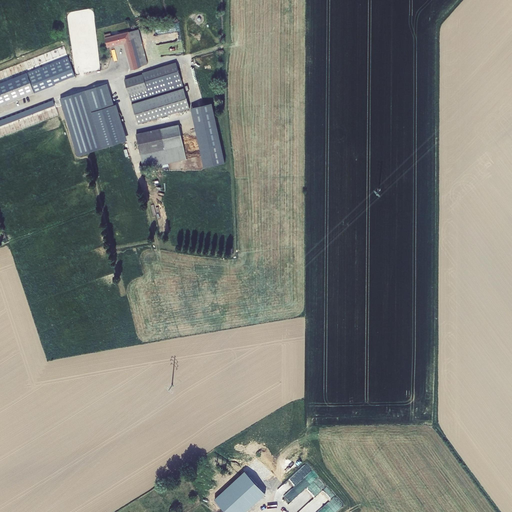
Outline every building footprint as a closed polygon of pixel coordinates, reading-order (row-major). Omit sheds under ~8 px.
[(158,56),(184,52),(180,20),(172,21),(174,32),(155,35),(158,56)] [(148,66),(139,29),(111,36),(110,33),(104,35),(108,47),(125,43),(132,70),(148,66)] [(190,108),(176,62),(143,73),(144,76),(125,82),(138,124),(190,108)] [(60,66),(0,90),(0,107),(53,87),(52,86),(66,81),(60,66)] [(114,106),(107,84),(59,99),(77,156),(103,148),(94,120),(114,114),(111,106),(114,106)] [(212,103),(191,108),(204,167),(225,163),(212,103)] [(94,120),(103,148),(127,141),(116,105),(111,106),(114,114),(94,120)] [(136,134),(143,168),(187,159),(179,125),(136,134)] [(318,478),(303,492),(310,500),(325,487),(318,478)]
